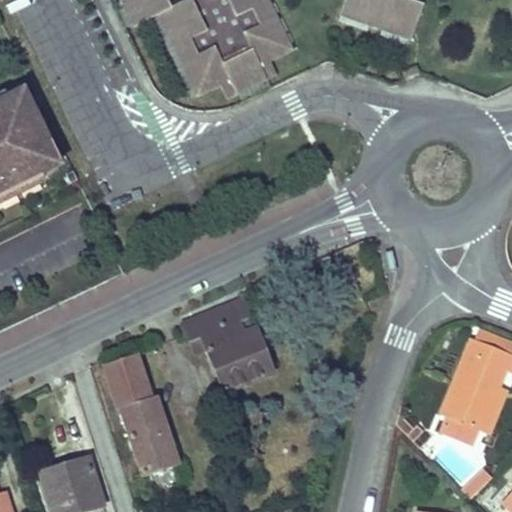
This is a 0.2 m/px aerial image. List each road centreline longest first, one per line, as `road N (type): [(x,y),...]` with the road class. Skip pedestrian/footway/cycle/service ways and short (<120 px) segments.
road 1 (unclassified): [(311,228),(0,374)]
road 2 (unclassified): [(348,511),(360,434),(396,340),(460,277)]
road 3 (unclassified): [(487,153),(461,125),(424,121),(406,129),(385,159)]
